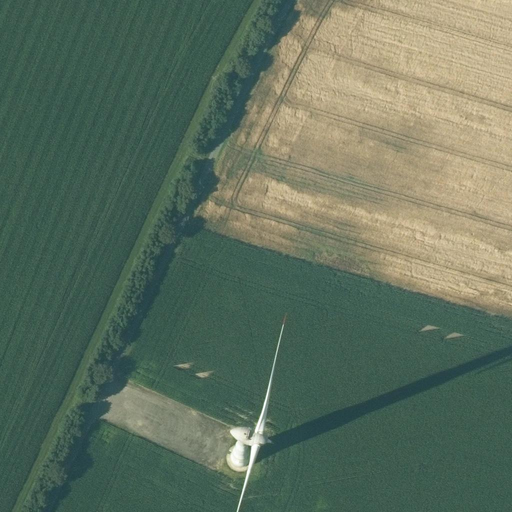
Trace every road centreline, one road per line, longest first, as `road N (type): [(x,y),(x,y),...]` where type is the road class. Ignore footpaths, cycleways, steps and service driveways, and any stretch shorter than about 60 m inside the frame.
road 1 (unclassified): [(291,0),(45,511)]
road 2 (track): [(99,393),(222,449)]
